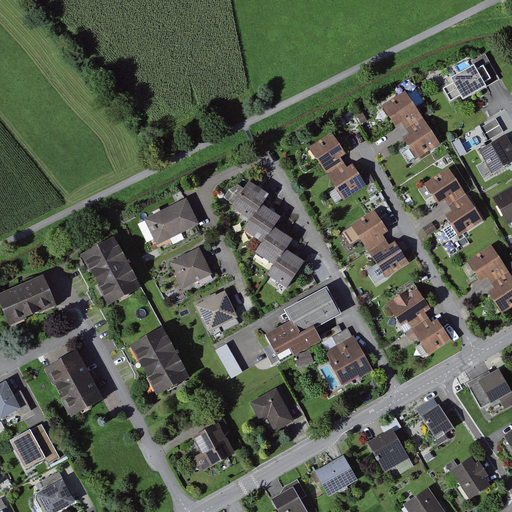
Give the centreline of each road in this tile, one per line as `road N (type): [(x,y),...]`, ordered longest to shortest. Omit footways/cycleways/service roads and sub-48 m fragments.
road 1 (track): [(497,0),(0,245)]
road 2 (residential): [(401,398),(271,157),(199,192),(246,302)]
road 3 (residential): [(0,372),(88,330),(186,511)]
road 4 (residential): [(477,355),(359,141)]
road 5 (residential): [(203,511),(401,398)]
road 6 (residential): [(440,377),(511,491)]
